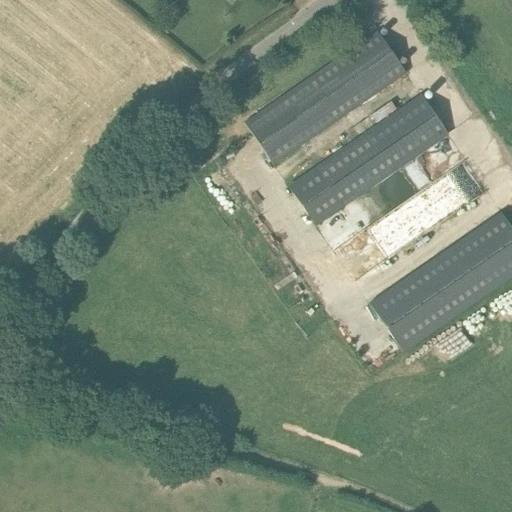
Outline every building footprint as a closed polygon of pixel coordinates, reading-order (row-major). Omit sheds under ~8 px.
[(244,124),(251,135),(272,165),(405,74),(377,32),(244,124)] [(421,96),(288,188),(315,227),(448,135),(421,96)] [(375,123),(396,109),(390,101),(370,115),(375,123)] [(469,162),(368,224),(386,254),(487,192),(469,162)] [(368,304),(402,353),(511,277),(511,231),(500,213),(368,304)]
